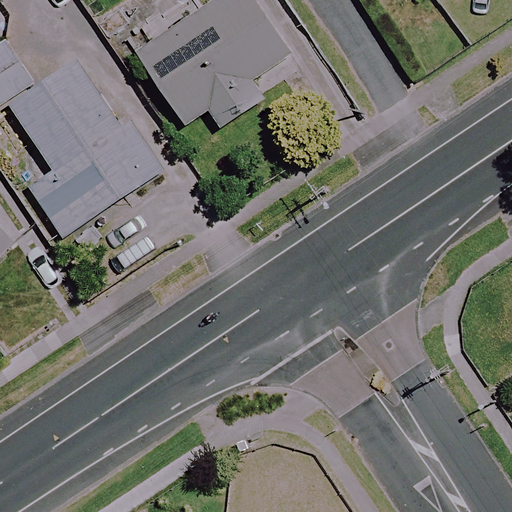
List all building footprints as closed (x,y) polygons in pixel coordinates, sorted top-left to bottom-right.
[(0,0),(0,10),(12,3),(9,0),(0,0)] [(293,61),(252,0),(224,0),(143,55),(190,126),(212,112),(224,129),(266,101),(256,86),(293,61)] [(0,109),(35,85),(6,43),(0,47),(0,109)] [(159,178),(82,63),(15,107),(59,172),(33,190),(67,240),(159,178)] [(0,264),(17,247),(0,230),(0,264)]
